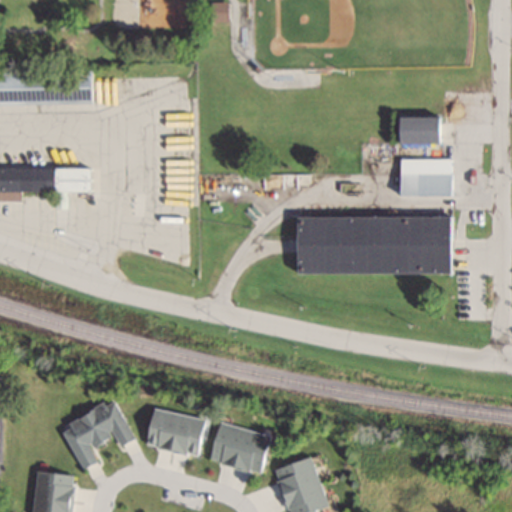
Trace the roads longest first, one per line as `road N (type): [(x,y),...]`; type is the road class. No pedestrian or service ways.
road 1 (residential): [(511,364),(437,359),(252,324),(0,254)]
road 2 (residential): [(499,363),(498,0)]
road 3 (residential): [(247,511),(233,497),(143,473),(122,475),(106,488),(97,511)]
